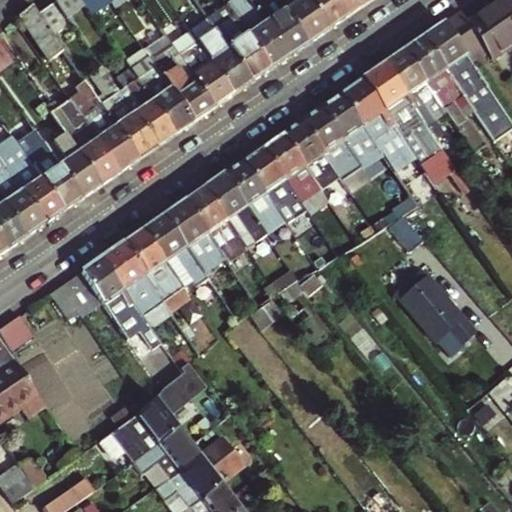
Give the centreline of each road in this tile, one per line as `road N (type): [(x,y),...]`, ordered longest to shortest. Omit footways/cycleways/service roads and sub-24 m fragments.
road 1 (residential): [(0,292),(422,0)]
road 2 (unknown): [(511,350),(433,257)]
